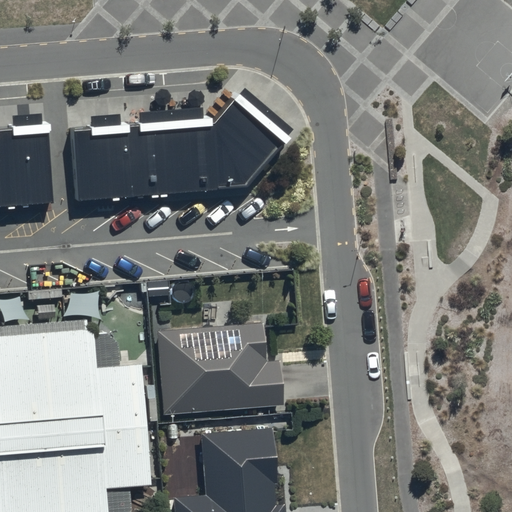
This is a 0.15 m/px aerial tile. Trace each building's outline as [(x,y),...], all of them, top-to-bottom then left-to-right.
[(292,134),(241,87),(211,120),(132,125),(70,130),(75,197),(137,193),(245,185),(292,134)] [(50,201),(44,126),(0,128),(0,205),(50,201)] [(282,201),(243,200),(243,216),(282,217),(282,201)] [(283,219),(243,220),(243,237),(263,236),(263,245),(272,244),(272,236),(283,236),(283,219)] [(261,325),(155,333),(161,415),(280,407),(277,361),(263,362),(261,325)] [(150,486),(141,364),(120,365),(118,343),(105,332),(92,333),(91,327),(0,334),(0,511),(130,511),(132,511),(130,488),(150,486)] [(269,429),(200,436),(204,496),(172,498),(173,511),(282,511),(282,507),(274,508),(272,484),(275,483),(269,429)]
